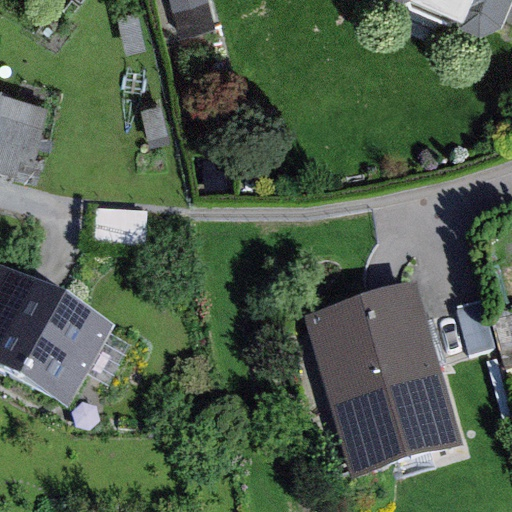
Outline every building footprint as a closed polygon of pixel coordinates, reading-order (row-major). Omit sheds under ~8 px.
[(217,0),(176,0),(183,30),(222,23),(217,0)] [(511,0),(441,0),(467,10),(464,18),(485,26),(508,18),(511,19),(511,0)] [(51,97),(0,82),(0,165),(29,174),(51,97)] [(8,274),(0,286),(0,379),(74,421),(122,338),(8,274)] [(424,295),(313,325),(358,488),(469,457),(424,295)] [(492,301),(466,307),(476,354),(501,348),(492,301)]
